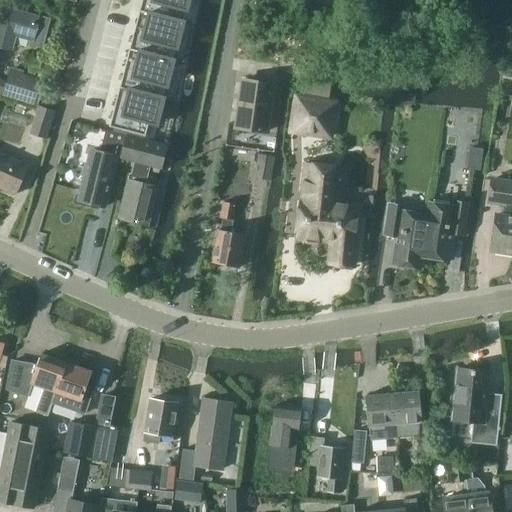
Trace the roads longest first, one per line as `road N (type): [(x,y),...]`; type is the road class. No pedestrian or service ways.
road 1 (tertiary): [(511,300),(258,339),(177,327)]
road 2 (residential): [(219,130),(177,327)]
road 3 (tertiary): [(177,327),(0,251)]
